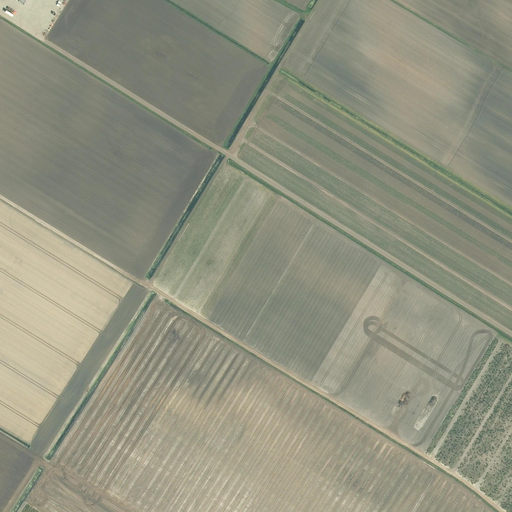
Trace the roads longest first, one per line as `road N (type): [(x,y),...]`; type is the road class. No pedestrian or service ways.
road 1 (track): [(503,511),(428,457),(0,193)]
road 2 (track): [(511,333),(41,37)]
